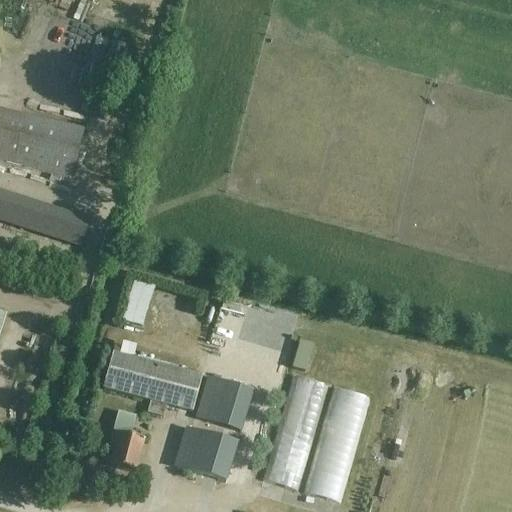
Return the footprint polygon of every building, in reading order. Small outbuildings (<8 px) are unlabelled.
[(0,113),(0,164),(71,182),(83,133),(0,113)] [(0,222),(80,248),(88,223),(0,195),(0,222)] [(0,393),(26,303),(0,295),(0,393)] [(317,332),(312,358),(325,361),(330,335),(317,332)] [(411,511),(446,352),(423,347),(387,511),(411,511)] [(201,379),(111,356),(102,391),(150,404),(147,415),(162,419),(165,408),(192,415),(201,379)] [(447,511),(483,362),(460,356),(423,511),(447,511)] [(207,379),(194,421),(240,435),(252,393),(207,379)] [(359,495),(384,387),(350,379),(325,487),(359,495)] [(511,511),(511,398),(488,511),(511,511)] [(109,469),(134,476),(143,443),(129,439),(134,419),(118,415),(112,435),(108,448),(114,449),(109,469)] [(174,470),(224,485),(236,446),(185,431),(174,470)]
